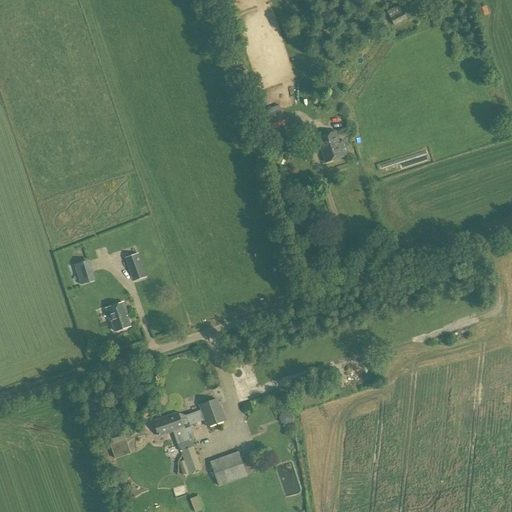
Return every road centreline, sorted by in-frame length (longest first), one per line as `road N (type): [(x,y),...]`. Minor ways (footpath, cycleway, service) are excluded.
road 1 (unclassified): [(0,404),(511,231)]
road 2 (unknown): [(212,332),(237,421),(228,438),(207,446)]
